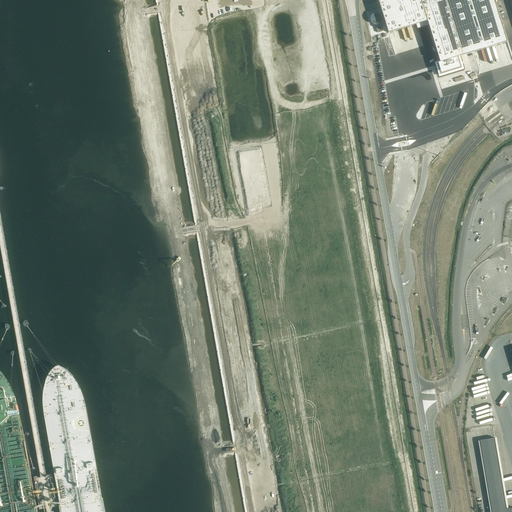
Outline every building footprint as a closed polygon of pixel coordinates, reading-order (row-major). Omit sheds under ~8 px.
[(511,0),(378,0),(388,31),(427,19),(440,62),(459,57),(507,42),(494,0),(511,0)] [(370,23),(371,33),(379,32),(378,23),(370,23)] [(374,56),(372,44),(366,45),(368,57),(374,56)] [(459,57),(437,64),(440,75),(463,68),(459,57)] [(511,511),(511,507),(507,509),(494,438),(488,439),(480,440),(492,511),(511,511)]
